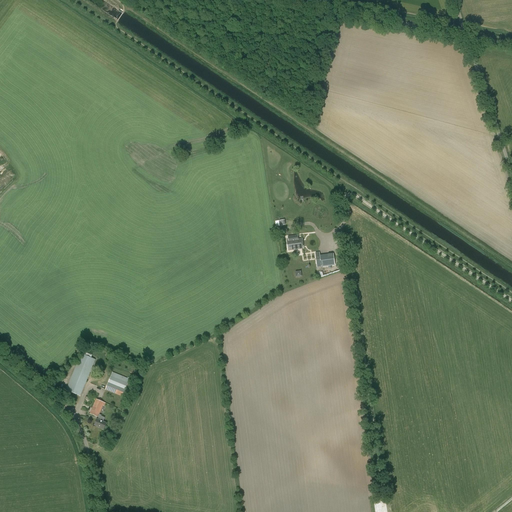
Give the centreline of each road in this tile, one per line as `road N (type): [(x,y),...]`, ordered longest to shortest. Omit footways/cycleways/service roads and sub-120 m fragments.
road 1 (track): [(511,300),(355,195),(340,200),(337,229)]
road 2 (track): [(511,45),(286,0)]
road 3 (unclassified): [(99,511),(93,451),(79,419),(0,351)]
road 4 (unclassified): [(511,174),(453,0)]
